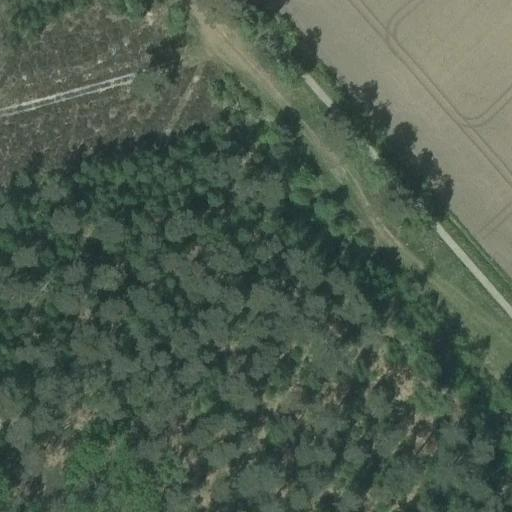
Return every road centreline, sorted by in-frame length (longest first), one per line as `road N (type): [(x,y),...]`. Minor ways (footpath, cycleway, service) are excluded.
road 1 (track): [(191,0),(511,361)]
road 2 (track): [(228,41),(0,103)]
